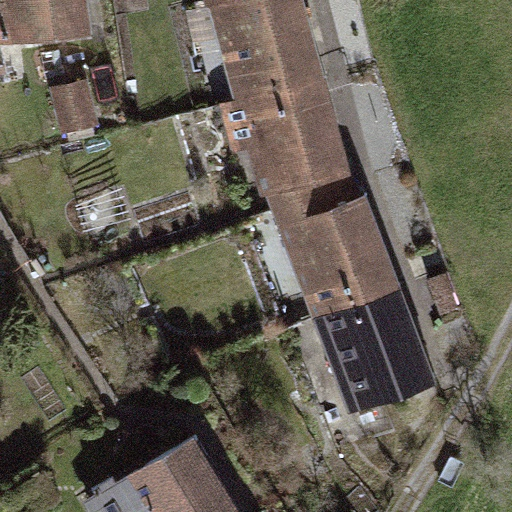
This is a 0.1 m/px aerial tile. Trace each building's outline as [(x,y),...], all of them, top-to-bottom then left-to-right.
[(84,0),(0,0),(0,44),(89,33),(84,0)] [(211,0),(239,97),(322,74),(301,0),(211,0)] [(322,74),(239,97),(268,186),(283,225),(361,196),(322,74)] [(84,80),(45,90),(56,134),(95,124),(84,80)] [(365,194),(361,196),(283,225),(317,310),(397,280),(365,194)] [(397,280),(317,310),(354,405),(433,375),(397,280)] [(233,511),(191,431),(76,495),(86,511),(233,511)]
